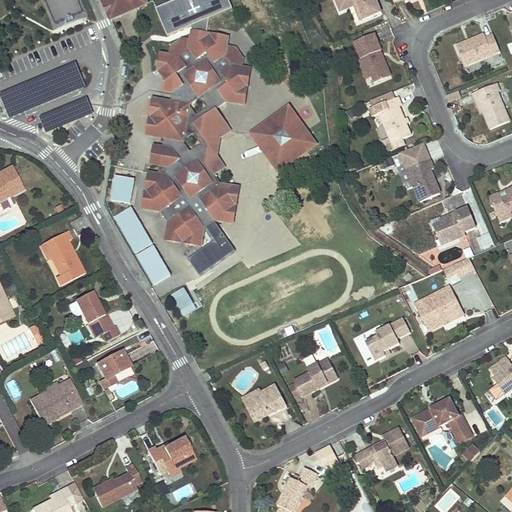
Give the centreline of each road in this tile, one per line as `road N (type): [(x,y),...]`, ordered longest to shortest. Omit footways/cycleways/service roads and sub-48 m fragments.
road 1 (residential): [(0,130),(45,151),(77,186),(193,386)]
road 2 (residential): [(511,328),(240,470)]
road 3 (residential): [(511,147),(484,157),(458,147),(419,50),(432,25),(495,0)]
road 4 (residential): [(0,482),(193,386)]
